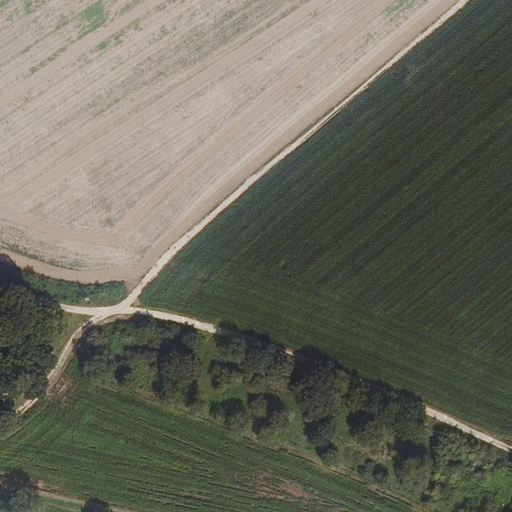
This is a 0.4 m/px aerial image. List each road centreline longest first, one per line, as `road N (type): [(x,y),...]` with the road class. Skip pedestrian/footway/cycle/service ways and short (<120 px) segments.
road 1 (track): [(467,0),(280,153),(126,300),(86,328),(48,380),(0,425)]
road 2 (track): [(0,287),(46,304),(169,317),(511,451)]
